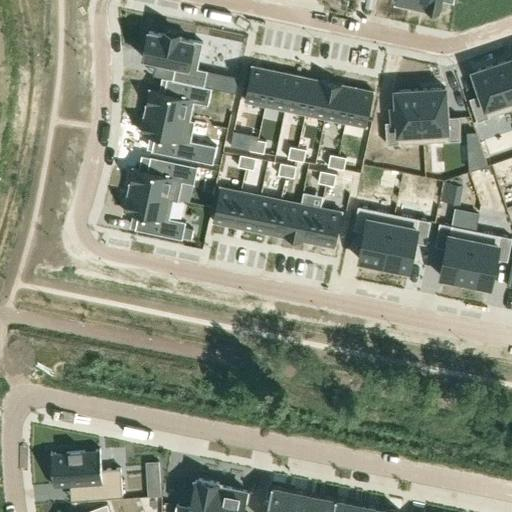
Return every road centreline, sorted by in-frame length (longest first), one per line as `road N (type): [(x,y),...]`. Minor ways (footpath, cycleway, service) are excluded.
road 1 (residential): [(102,0),(103,110),(79,215),(96,253),(511,339)]
road 2 (residential): [(18,511),(12,419),(35,397),(511,495)]
road 3 (residential): [(511,28),(448,46),(218,0)]
